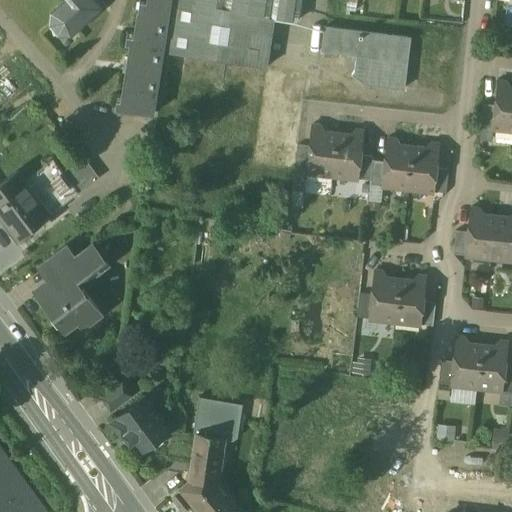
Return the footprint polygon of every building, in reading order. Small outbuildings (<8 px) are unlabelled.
[(66,0),(55,10),(53,12),(52,15),(51,18),(51,21),(51,23),(52,26),(53,29),(56,32),(57,33),(59,34),(62,36),(66,36),(70,36),(73,35),(75,34),(76,33),(103,9),(95,0),(66,0)] [(171,0),(148,0),(147,12),(139,11),(134,38),(138,38),(165,42),(171,0)] [(172,0),(165,54),(266,68),(274,17),(298,21),(301,0),(172,0)] [(511,0),(497,0),(491,55),(511,56),(511,0)] [(411,38),(324,28),(321,52),(357,56),(355,70),(352,74),(363,82),(405,87),(411,38)] [(165,42),(138,38),(137,44),(131,43),(121,103),(127,104),(126,111),(153,115),(165,42)] [(511,88),(511,89),(506,81),(498,81),(495,105),(493,128),(493,129),(511,131),(511,88)] [(495,105),(483,103),(481,127),(493,128),(495,105)] [(326,134),(320,126),(312,125),(309,147),(306,174),(333,177),(337,135),(326,134)] [(349,136),(337,135),(333,177),(359,180),(359,179),(362,155),(364,131),(356,130),(349,136)] [(413,147),(402,146),(396,139),(388,138),(385,162),(382,186),(382,187),(409,190),(413,147)] [(432,143),(425,149),(413,147),(409,190),(435,193),(435,192),(437,168),(440,144),(432,143)] [(309,147),(298,145),(292,193),(304,194),(306,174),(309,147)] [(374,157),(362,155),(359,179),(371,180),(373,160),(374,157)] [(83,159),(63,174),(79,195),(99,180),(83,159)] [(385,162),(373,160),(371,180),(370,184),(382,186),(385,162)] [(16,173),(0,185),(0,215),(18,240),(16,241),(17,242),(79,195),(63,174),(53,161),(24,183),(16,173)] [(449,169),(437,168),(435,192),(447,193),(449,169)] [(479,208),(471,207),(468,231),(465,255),(465,256),(492,259),(496,217),(485,216),(479,208)] [(511,215),(508,218),(496,217),(492,259),(511,261),(511,215)] [(468,231),(456,230),(454,254),(465,255),(468,231)] [(55,275),(35,291),(65,331),(78,322),(83,328),(101,314),(80,286),(108,265),(93,245),(78,256),(79,257),(76,259),(55,275)] [(67,247),(45,263),(46,264),(47,264),(55,275),(76,259),(67,247)] [(395,323),(400,280),(389,279),(383,272),(375,271),(372,295),(369,318),(369,320),(395,323)] [(400,280),(395,323),(421,326),(422,324),(424,301),(427,277),(419,276),(412,282),(400,280)] [(372,295),(360,293),(357,317),(369,318),(372,295)] [(436,302),(424,301),(422,324),(433,326),(436,302)] [(470,345),(464,338),(456,337),(454,360),(451,384),(451,385),(477,388),(482,346),(470,345)] [(501,342),(493,347),(482,346),(477,388),(503,391),(503,390),(506,367),(509,343),(501,342)] [(454,360),(442,359),(439,383),(451,384),(454,360)] [(511,367),(506,367),(503,390),(511,391),(511,367)] [(123,384),(103,399),(113,411),(132,397),(123,384)] [(145,396),(111,423),(123,438),(125,436),(131,444),(136,440),(144,450),(143,451),(144,452),(170,431),(171,431),(170,430),(169,430),(144,398),(146,397),(145,396)] [(241,406),(202,400),(202,398),(200,398),(194,435),(197,435),(224,439),(232,440),(235,438),(237,437),(241,406)] [(181,433),(170,431),(166,458),(193,461),(197,435),(194,435),(181,433)] [(193,461),(190,482),(180,491),(181,492),(179,493),(178,494),(176,496),(174,497),(185,510),(186,509),(186,508),(188,506),(189,507),(189,506),(189,505),(193,502),(201,511),(244,511),(218,480),(224,439),(197,435),(193,461)] [(46,511),(0,447),(0,511),(46,511)]
